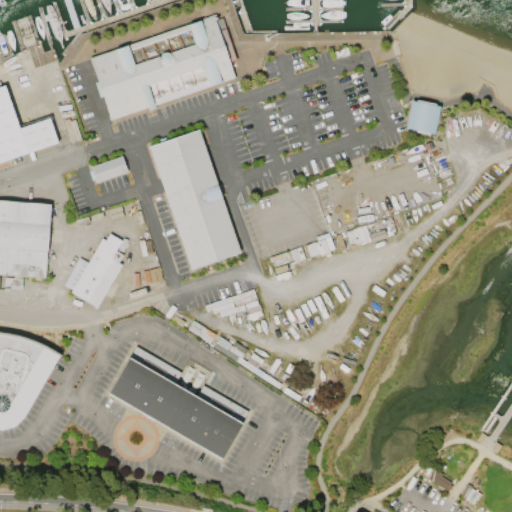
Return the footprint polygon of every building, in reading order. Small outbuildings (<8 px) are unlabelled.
[(212,15),(233,76),(110,119),(88,57),(212,15)] [(0,85),(3,84),(18,127),(48,117),(57,142),(0,161),(0,85)] [(439,104),(409,100),(404,129),(434,134),(439,104)] [(148,145),(197,128),(239,251),(189,268),(148,145)] [(121,156),(89,167),(90,170),(87,171),(91,181),(93,180),(95,184),(127,173),(121,156)] [(51,204),(0,199),(0,273),(45,277),(51,204)] [(107,233),(104,239),(100,237),(87,260),(79,256),(64,284),(72,288),(69,293),(96,308),(120,265),(116,263),(127,244),(107,233)] [(0,429),(13,425),(22,416),(57,355),(42,346),(34,342),(26,339),(18,337),(9,335),(0,333),(0,429)] [(212,346),(253,372),(262,359),(251,352),(246,360),(241,357),(246,348),(233,340),(231,343),(219,336),(212,346)] [(106,392),(220,458),(241,422),(127,356),(106,392)] [(427,480),(447,489),(452,479),(431,470),(427,480)]
